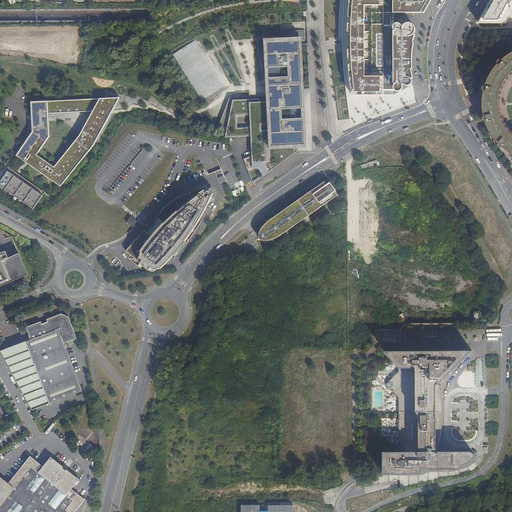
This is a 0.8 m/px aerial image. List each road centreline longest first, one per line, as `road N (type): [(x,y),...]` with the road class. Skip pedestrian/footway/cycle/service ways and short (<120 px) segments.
road 1 (unclassified): [(505,333),(502,429),(485,469),(369,511)]
road 2 (secondary): [(340,143),(231,222),(158,294)]
road 3 (secondary): [(183,306),(187,287),(224,239),(334,159)]
road 4 (secondary): [(147,322),(104,511)]
road 5 (secondary): [(114,511),(164,332)]
road 6 (unknown): [(174,188),(211,181),(219,194),(178,259),(181,268)]
road 7 (residential): [(336,137),(322,0)]
road 8 (secondary): [(511,191),(454,82)]
